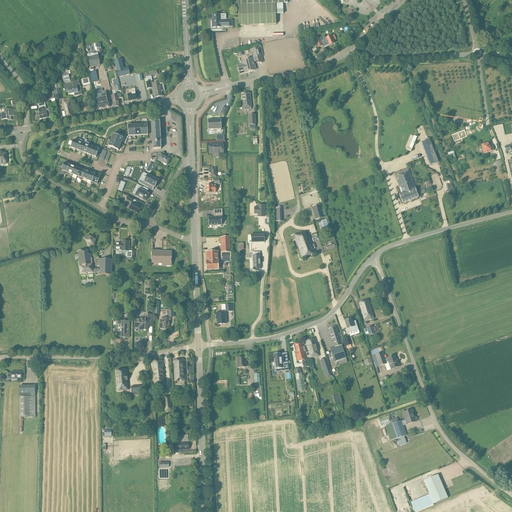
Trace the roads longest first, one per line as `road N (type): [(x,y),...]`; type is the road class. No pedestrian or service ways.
road 1 (unclassified): [(511,497),(441,432),(374,256)]
road 2 (residential): [(198,347),(279,338),(317,323),(374,256)]
road 3 (residential): [(0,357),(108,358),(198,347)]
road 4 (residential): [(406,240),(355,56)]
road 5 (secondary): [(204,511),(198,347)]
road 6 (tertiary): [(200,93),(295,73),(346,52)]
road 7 (tertiary): [(24,129),(163,101)]
road 8 (unclassified): [(355,56),(477,54)]
road 9 (residential): [(97,208),(25,162),(24,129)]
